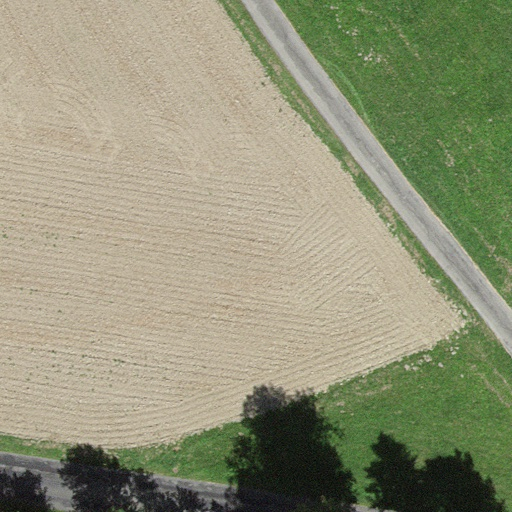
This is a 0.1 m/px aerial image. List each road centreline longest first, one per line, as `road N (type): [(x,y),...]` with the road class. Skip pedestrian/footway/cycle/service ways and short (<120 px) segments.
road 1 (residential): [(511,340),(252,0)]
road 2 (tertiary): [(0,474),(237,511)]
